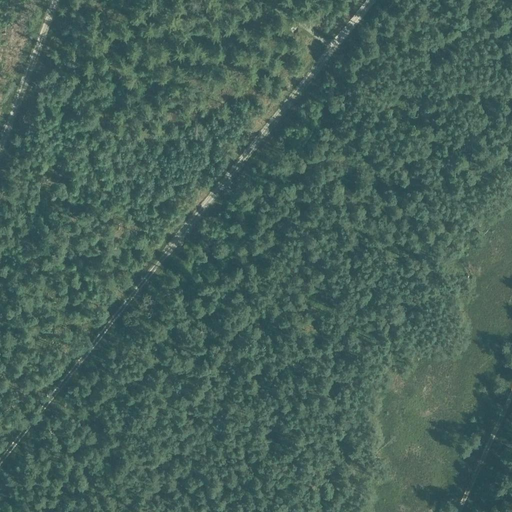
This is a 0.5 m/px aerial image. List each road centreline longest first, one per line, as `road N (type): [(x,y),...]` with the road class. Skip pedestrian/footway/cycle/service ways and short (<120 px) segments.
road 1 (track): [(371,0),(0,463)]
road 2 (track): [(511,392),(458,511)]
